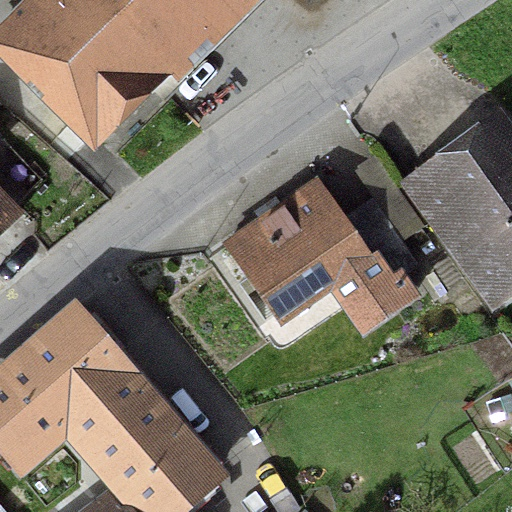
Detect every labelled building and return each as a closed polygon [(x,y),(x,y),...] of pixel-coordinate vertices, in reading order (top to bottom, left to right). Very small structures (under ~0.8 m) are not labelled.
[(0,0),(0,70),(94,170),(274,0),(0,0)] [(511,147),(489,116),(394,185),(485,311),(511,291),(511,147)] [(223,240),(282,333),(335,299),(364,344),(437,297),(410,254),(382,210),(355,227),(322,177),(223,240)] [(0,218),(10,208),(0,197),(0,218)] [(68,423),(144,511),(170,511),(212,476),(76,319),(0,384),(0,435),(22,462),(68,423)]
